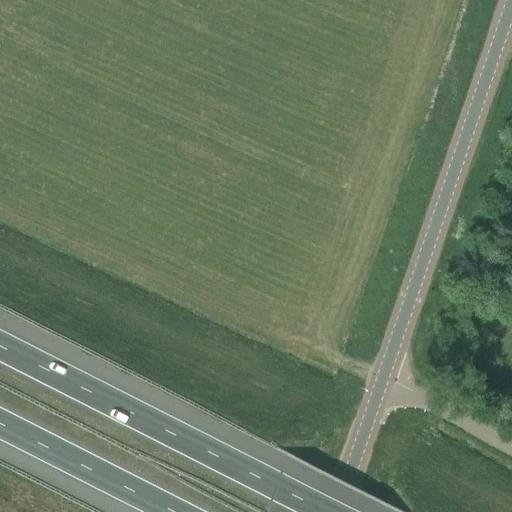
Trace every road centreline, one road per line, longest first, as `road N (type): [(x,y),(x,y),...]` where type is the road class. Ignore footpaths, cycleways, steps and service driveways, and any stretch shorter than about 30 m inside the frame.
road 1 (tertiary): [(382,380),(511,11)]
road 2 (motorway): [(323,511),(0,344)]
road 3 (motorway): [(0,419),(182,511)]
road 4 (unclassified): [(382,380),(511,446)]
road 5 (tertiary): [(337,511),(382,380)]
